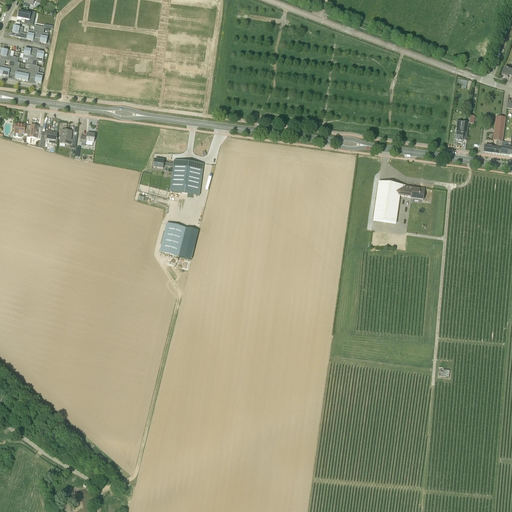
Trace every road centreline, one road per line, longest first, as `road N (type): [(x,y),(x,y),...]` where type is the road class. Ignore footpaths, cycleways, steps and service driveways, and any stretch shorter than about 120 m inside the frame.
road 1 (secondary): [(511,166),(0,96)]
road 2 (tertiary): [(490,81),(268,0)]
road 3 (unclassified): [(97,511),(91,482),(0,420)]
